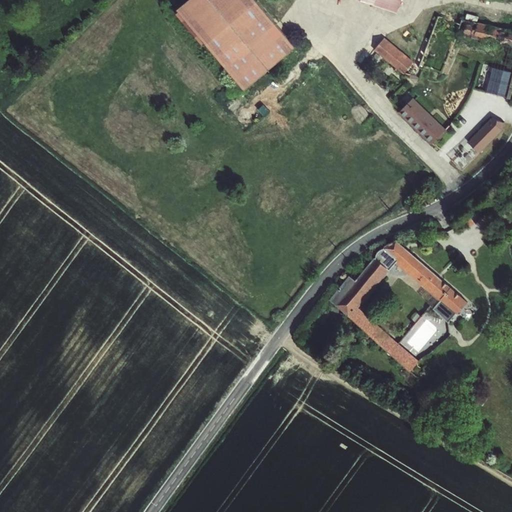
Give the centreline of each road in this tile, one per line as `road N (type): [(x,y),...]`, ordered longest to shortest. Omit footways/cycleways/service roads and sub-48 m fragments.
road 1 (tertiary): [(152,511),(332,269),(365,241),(459,192)]
road 2 (track): [(511,481),(281,334)]
road 3 (residential): [(307,0),(382,111),(459,192)]
